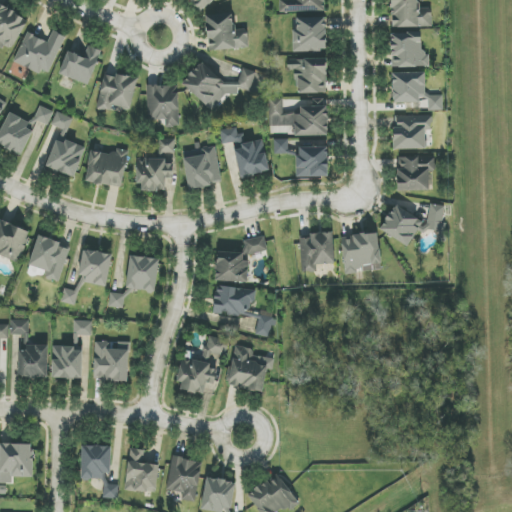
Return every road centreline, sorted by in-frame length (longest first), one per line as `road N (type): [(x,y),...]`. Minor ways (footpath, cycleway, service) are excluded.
road 1 (residential): [(358,195),(123,219),(64,209),(0,180)]
road 2 (residential): [(0,410),(154,415),(256,434)]
road 3 (residential): [(74,0),(135,29),(152,16),(173,19),(181,39),(168,56),(143,53),(135,29)]
road 4 (residential): [(179,218),(174,312),(154,415)]
road 5 (residential): [(357,0),(358,195)]
